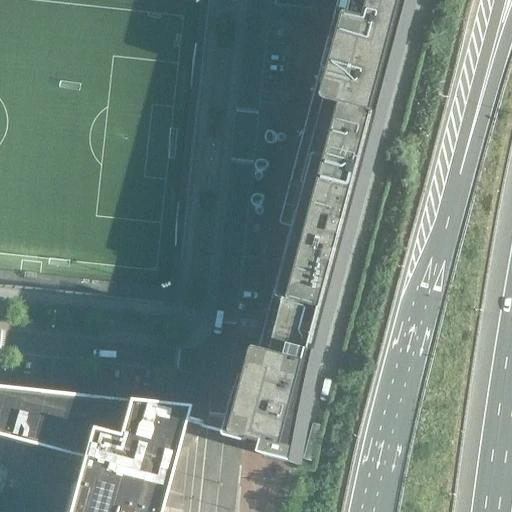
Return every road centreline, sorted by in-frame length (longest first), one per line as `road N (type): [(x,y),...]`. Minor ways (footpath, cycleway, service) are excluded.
road 1 (motorway): [(510,5),(409,342),(372,511)]
road 2 (residential): [(220,363),(258,0)]
road 3 (residential): [(0,340),(220,363)]
road 4 (residential): [(220,363),(206,511)]
road 5 (motorway): [(511,365),(492,511)]
